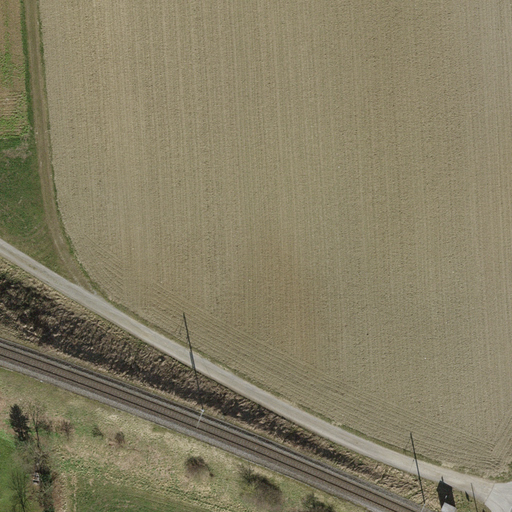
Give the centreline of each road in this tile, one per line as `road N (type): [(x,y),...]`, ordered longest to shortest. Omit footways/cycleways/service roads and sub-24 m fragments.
road 1 (track): [(511,504),(363,447),(226,380),(0,245)]
road 2 (track): [(91,303),(62,254),(49,192),(32,0)]
